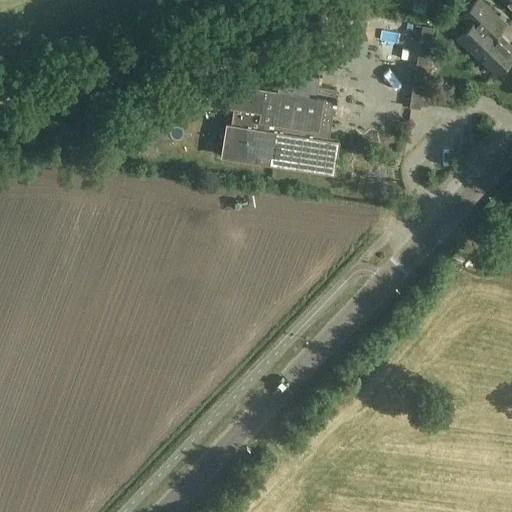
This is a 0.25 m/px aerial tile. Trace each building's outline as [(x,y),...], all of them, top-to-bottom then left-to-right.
[(507,24),(480,0),(476,0),(462,15),(471,24),(458,37),(497,73),(511,56),(511,46),(498,33),(507,24)] [(364,27),(361,43),(378,46),(381,29),(364,27)] [(401,54),(404,34),(385,30),(381,50),(401,54)] [(319,76),(281,71),(278,89),(233,82),(229,106),(235,107),(233,122),(227,121),(221,155),(335,173),(340,139),(330,137),(337,88),(317,85),(319,76)] [(464,95),(470,104),(483,96),(477,87),(464,95)]
